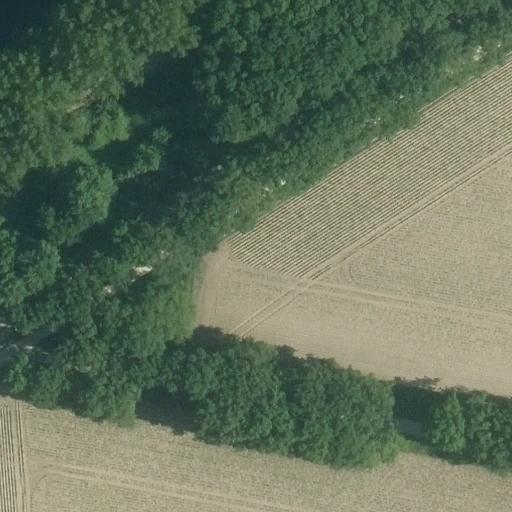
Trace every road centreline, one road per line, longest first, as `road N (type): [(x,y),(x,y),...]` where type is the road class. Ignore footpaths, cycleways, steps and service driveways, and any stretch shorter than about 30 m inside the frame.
road 1 (tertiary): [(0,320),(497,0)]
road 2 (unclassified): [(511,449),(0,350)]
road 3 (track): [(192,0),(0,141)]
